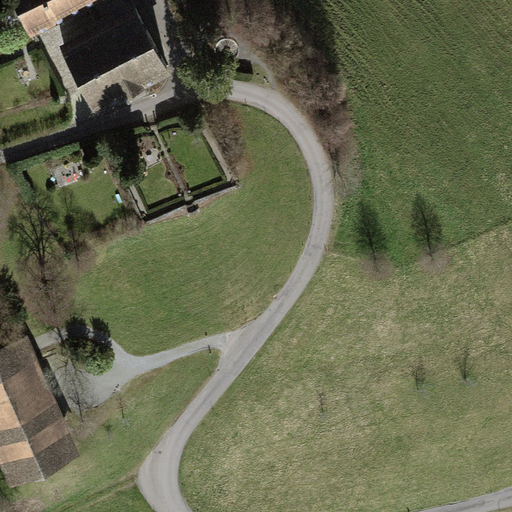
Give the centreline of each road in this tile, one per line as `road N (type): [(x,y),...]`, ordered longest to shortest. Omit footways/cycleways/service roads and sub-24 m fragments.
road 1 (unclassified): [(175,511),(161,470),(171,437),(268,316),(311,251),(319,214),(308,141),(275,105),(193,84)]
road 2 (unclassified): [(193,84),(0,156)]
